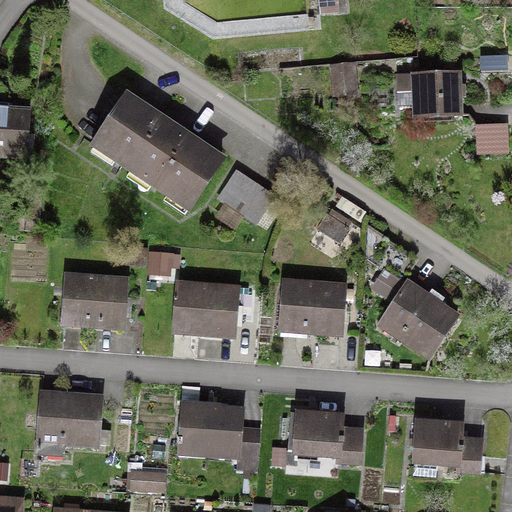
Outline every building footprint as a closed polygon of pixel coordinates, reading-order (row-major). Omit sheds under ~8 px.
[(319,0),(320,15),(338,14),(337,0),(319,0)] [(335,93),(355,93),(355,68),(334,68),(335,93)] [(414,119),(457,117),(456,76),(413,77),(414,119)] [(190,209),(221,164),(176,133),(126,99),(95,144),(190,209)] [(19,117),(0,115),(0,154),(16,156),(19,117)] [(475,127),(476,157),(505,156),(504,126),(475,127)] [(239,175),(222,200),(255,223),(272,199),(239,175)] [(330,215),(320,227),(338,242),(348,230),(330,215)] [(127,280),(64,275),(60,329),(122,333),(127,280)] [(344,288),(282,281),(277,334),(338,340),(344,288)] [(239,289),(178,283),(173,337),(234,342),(239,289)] [(457,320),(410,286),(380,328),(428,361),(457,320)] [(101,398),(39,394),(35,447),(97,451),(101,398)] [(239,408),(179,403),(175,454),(234,459),(239,408)] [(341,417),(293,414),(291,452),(336,455),(335,465),(356,466),(358,442),(340,441),(341,417)] [(465,433),(417,430),(415,468),(459,470),(459,480),(480,481),(481,457),(463,456),(465,433)] [(0,511),(21,511),(22,501),(0,500),(0,511)]
